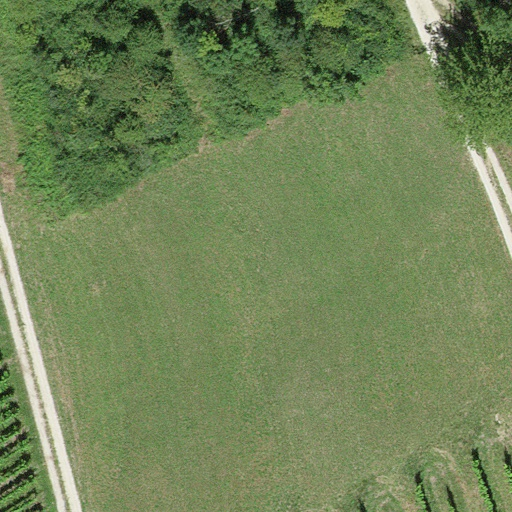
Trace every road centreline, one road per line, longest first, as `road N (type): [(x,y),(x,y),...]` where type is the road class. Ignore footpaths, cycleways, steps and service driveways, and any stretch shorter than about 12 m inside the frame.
road 1 (track): [(412,0),(511,253)]
road 2 (track): [(62,511),(0,267)]
